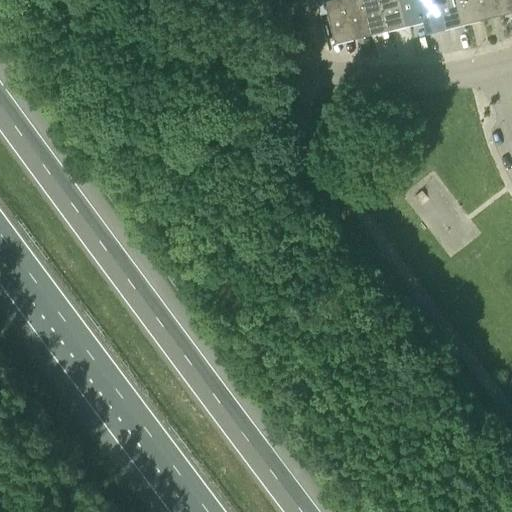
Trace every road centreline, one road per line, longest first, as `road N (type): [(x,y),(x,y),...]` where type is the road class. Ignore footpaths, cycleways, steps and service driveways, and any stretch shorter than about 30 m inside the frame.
road 1 (motorway): [(302,511),(0,106)]
road 2 (unclassified): [(299,69),(297,106),(317,155),(511,413)]
road 3 (motorway): [(0,234),(208,511)]
road 4 (residential): [(494,66),(377,79),(299,69)]
road 5 (residential): [(299,69),(213,35),(157,0)]
